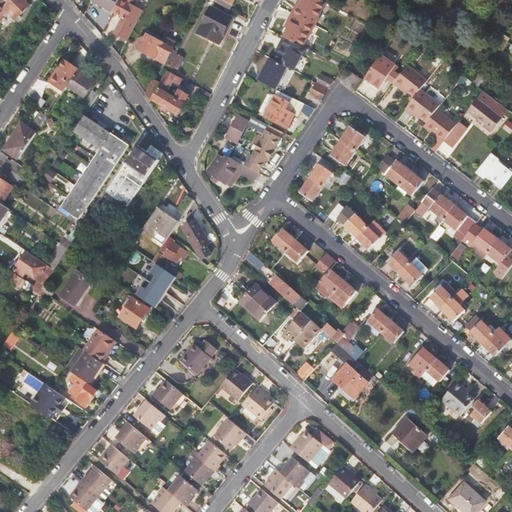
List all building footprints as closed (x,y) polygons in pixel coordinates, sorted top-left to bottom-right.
[(10,0),(3,11),(0,15),(0,23),(7,13),(16,21),(32,7),(28,3),(30,1),(29,0),(10,0)] [(104,12),(111,16),(113,12),(119,0),(92,0),(91,2),(105,9),(104,12)] [(123,17),(114,33),(127,40),(143,10),(122,0),(119,0),(113,12),(123,17)] [(215,0),(214,2),(229,10),(234,0),(215,0)] [(299,8),(295,7),(292,14),(315,25),(326,3),(321,1),(320,0),(303,0),(302,2),(299,8)] [(222,34),(231,18),(212,8),(198,32),(220,44),(224,35),(222,34)] [(291,23),(288,29),(284,37),(303,47),(315,25),(292,14),(288,21),(291,23)] [(167,61),(171,64),(176,55),(171,53),(174,46),(168,43),(166,45),(147,35),(146,39),(144,40),(142,38),(140,39),(137,45),(138,49),(166,64),(167,61)] [(284,47),(281,53),(276,62),(287,68),(295,72),(306,49),(303,47),(284,37),(280,45),(284,47)] [(182,62),(180,57),(176,55),(171,64),(167,72),(175,76),(182,62)] [(397,68),(381,57),(364,80),(379,90),(386,80),(394,85),(398,79),(392,74),(397,68)] [(276,90),(287,68),(276,62),(270,59),(262,73),(258,80),(276,90)] [(65,93),(69,87),(80,70),(65,60),(60,68),(62,70),(52,85),(65,93)] [(408,66),(398,79),(394,85),(402,90),(403,89),(407,92),(415,98),(421,90),(427,81),(408,66)] [(60,68),(48,87),(62,97),(65,93),(52,85),(62,70),(60,68)] [(85,99),(97,82),(80,70),(69,87),(85,99)] [(173,82),(179,85),(182,79),(175,76),(167,72),(161,84),(153,99),(162,105),(160,108),(168,114),(170,110),(179,116),(185,105),(184,105),(188,96),(180,92),(175,99),(168,95),(173,82)] [(154,80),(147,96),(151,103),(153,99),(161,84),(154,80)] [(180,92),(180,89),(179,85),(173,82),(168,95),(175,99),(180,92)] [(310,95),(321,101),(327,88),(313,82),(312,85),(314,86),(310,95)] [(294,116),(298,118),(304,105),(277,90),(265,116),(279,123),(278,123),(287,128),(294,116)] [(421,90),(415,98),(407,108),(414,114),(416,112),(421,116),(428,122),(436,111),(441,105),(421,90)] [(201,96),(209,100),(212,95),(204,91),(201,96)] [(474,105),(473,104),(468,111),(476,117),(474,119),(491,131),(501,117),(493,111),(497,106),(499,103),(483,91),(479,97),(480,97),(474,105)] [(86,106),(91,109),(99,97),(94,93),(86,106)] [(440,135),(438,138),(430,149),(436,153),(443,144),(454,129),(456,126),(436,111),(428,122),(426,124),(440,135)] [(238,143),(249,122),(238,116),(227,137),(238,143)] [(112,135),(85,117),(75,132),(75,133),(98,150),(97,152),(99,154),(112,135)] [(23,124),(6,150),(20,160),(37,134),(23,124)] [(426,124),(424,127),(438,138),(440,135),(426,124)] [(367,138),(353,127),(343,142),(357,152),(367,138)] [(451,151),(462,135),(454,129),(443,144),(451,151)] [(256,153),(254,151),(245,166),(259,173),(267,159),(270,160),(281,138),(267,131),(256,153)] [(130,148),(112,135),(99,154),(63,207),(81,220),(130,148)] [(151,146),(154,142),(145,136),(138,146),(146,152),(151,146)] [(347,166),(357,152),(343,142),(333,156),(347,166)] [(151,146),(146,152),(138,146),(107,193),(128,208),(160,161),(156,158),(160,152),(151,146)] [(496,156),(493,153),(478,172),(482,175),(496,156)] [(220,156),(209,172),(227,184),(237,168),(220,156)] [(398,161),(396,163),(388,156),(378,168),(401,186),(412,172),(398,161)] [(501,160),(496,156),(482,175),(487,179),(490,175),(498,182),(495,185),(502,190),(511,176),(511,171),(499,162),(501,160)] [(0,172),(8,178),(12,171),(0,162),(0,172)] [(334,173),(322,164),(312,179),(324,187),(334,173)] [(242,174),(255,181),(259,173),(245,166),(242,172),(241,174),(242,174)] [(227,184),(233,188),(242,174),(241,174),(242,172),(237,168),(227,184)] [(414,196),(425,182),(412,172),(401,186),(414,196)] [(14,189),(0,179),(0,203),(3,205),(14,189)] [(315,201),(324,187),(312,179),(302,193),(315,201)] [(445,220),(456,206),(434,189),(423,203),(445,220)] [(175,212),(183,217),(194,201),(187,195),(175,212)] [(0,222),(9,209),(3,205),(0,203),(0,222)] [(346,209),(340,204),(330,217),(336,221),(339,218),(346,209)] [(368,226),(348,206),(346,209),(339,218),(358,237),(368,226)] [(477,225),(479,223),(456,206),(445,220),(467,238),(477,225)] [(401,219),(407,223),(416,211),(410,207),(401,219)] [(167,241),(179,222),(159,209),(145,230),(165,243),(167,241)] [(210,245),(196,221),(182,229),(204,262),(212,257),(206,248),(210,245)] [(486,229),(484,231),(477,225),(467,238),(465,241),(486,258),(489,254),(500,240),(486,229)] [(370,249),(381,239),(368,226),(358,237),(370,249)] [(75,254),(89,233),(83,229),(80,233),(69,250),(75,254)] [(80,233),(75,230),(64,246),(69,250),(80,233)] [(284,230),(274,242),(288,253),(297,241),(284,230)] [(511,252),(511,253),(511,252),(511,249),(500,240),(489,254),(503,264),(496,273),(504,279),(511,268),(511,252)] [(176,264),(184,251),(167,241),(165,243),(153,262),(157,265),(160,267),(166,258),(176,264)] [(301,264),(310,252),(297,241),(288,253),(301,264)] [(69,250),(64,246),(61,245),(48,265),(53,268),(55,270),(61,261),(69,250)] [(61,261),(67,265),(75,254),(69,250),(61,261)] [(266,264),(251,251),(246,261),(258,272),(266,264)] [(401,251),(390,261),(402,273),(413,263),(401,251)] [(332,271),(339,263),(327,253),(318,265),(329,274),(317,288),(329,298),(334,292),(336,293),(345,282),(332,271)] [(33,262),(25,256),(14,271),(23,277),(27,272),(40,281),(45,273),(32,263),(33,262)] [(425,275),(429,272),(416,259),(413,263),(425,275)] [(414,286),(425,275),(413,263),(402,273),(414,286)] [(167,294),(178,279),(166,271),(160,267),(157,265),(147,280),(167,294)] [(169,267),(166,271),(178,279),(179,280),(182,275),(169,267)] [(78,271),(61,296),(67,300),(76,306),(93,282),(78,271)] [(20,290),(27,281),(18,274),(11,283),(20,290)] [(114,274),(111,278),(118,283),(121,279),(114,274)] [(309,302),(276,274),(269,282),(299,308),(302,311),(309,302)] [(167,294),(147,280),(137,295),(157,309),(167,294)] [(38,285),(36,284),(35,286),(41,290),(45,285),(45,284),(41,281),(38,285)] [(344,309),(358,292),(345,282),(336,293),(331,298),(344,309)] [(431,297),(444,310),(458,295),(446,282),(431,297)] [(34,285),(31,289),(38,294),(41,290),(35,286),(34,285)] [(61,296),(45,285),(41,290),(63,305),(67,300),(61,296)] [(278,305),(258,286),(242,304),(262,322),(278,305)] [(461,305),(469,296),(463,290),(458,295),(444,310),(456,322),(467,311),(461,305)] [(150,310),(134,299),(120,317),(138,329),(150,310)] [(307,349),(324,330),(302,311),(299,308),(291,317),(296,322),(284,336),(292,342),(295,339),(307,349)] [(378,309),(364,325),(378,338),(383,333),(392,321),(378,309)] [(486,344),(496,334),(478,315),(467,325),(486,344)] [(362,328),(353,320),(343,332),(346,335),(352,340),(362,328)] [(395,343),(405,331),(392,321),(383,333),(395,343)] [(323,328),(325,329),(324,330),(333,338),(338,333),(327,323),(323,328)] [(115,341),(98,329),(84,350),(102,363),(107,356),(105,354),(115,341)] [(14,343),(19,336),(13,332),(8,339),(9,339),(14,343)] [(343,332),(336,341),(339,343),(346,335),(343,332)] [(498,357),(508,347),(496,334),(486,344),(498,357)] [(357,344),(352,340),(346,335),(339,343),(350,353),(357,344)] [(40,347),(27,338),(26,340),(38,349),(40,347)] [(9,350),(14,343),(9,339),(4,346),(9,350)] [(107,356),(117,342),(115,341),(105,354),(107,356)] [(200,348),(196,344),(183,361),(200,375),(219,351),(207,341),(200,348)] [(350,353),(339,343),(332,351),(348,365),(355,358),(350,353)] [(102,363),(84,350),(81,348),(76,356),(81,360),(72,372),(90,384),(104,364),(102,363)] [(415,360),(429,371),(438,360),(425,348),(415,360)] [(76,356),(67,368),(72,372),(81,360),(76,356)] [(441,382),(451,370),(438,360),(429,371),(424,378),(435,387),(440,381),(441,382)] [(355,400),(369,384),(348,365),(334,380),(355,400)] [(250,378),(248,380),(236,370),(231,377),(223,387),(241,401),(256,383),(250,378)] [(182,405),(189,397),(168,381),(161,389),(160,388),(155,394),(173,409),(179,402),(182,405)] [(86,409),(96,396),(105,402),(110,397),(99,390),(98,392),(84,383),(77,394),(79,396),(77,398),(79,400),(77,403),(86,409)] [(442,401),(461,417),(474,401),(463,391),(465,389),(458,383),(442,401)] [(46,385),(32,405),(53,419),(57,413),(62,405),(66,398),(46,385)] [(266,394),(267,392),(260,387),(245,405),(263,420),(277,403),(266,394)] [(474,401),(476,398),(465,389),(463,391),(474,401)] [(164,422),(169,416),(150,401),(138,415),(158,432),(166,424),(164,422)] [(483,425),(493,413),(479,402),(470,414),(483,425)] [(61,416),(67,408),(62,405),(57,413),(61,416)] [(429,435),(408,416),(394,432),(415,450),(429,435)] [(243,439),(245,440),(249,434),(233,421),(231,420),(218,436),(234,450),(243,439)] [(145,449),(152,440),(131,423),(119,437),(138,453),(143,447),(145,449)] [(501,439),(511,448),(511,428),(501,439)] [(300,443),(299,441),(293,448),(311,463),(327,445),(332,450),(337,443),(320,429),(315,435),(310,431),(300,443)] [(223,466),(222,464),(230,455),(213,441),(202,454),(200,457),(218,472),(223,466)] [(126,466),(131,459),(113,445),(109,450),(110,451),(102,460),(123,477),(130,469),(126,466)] [(200,457),(198,459),(187,472),(204,486),(212,476),(214,477),(218,472),(200,457)] [(313,473),(296,458),(283,473),(296,484),(302,489),(307,483),(305,482),(313,473)] [(352,471),(353,470),(347,465),(333,482),(332,483),(349,498),(363,481),(352,471)] [(103,493),(114,480),(97,467),(89,476),(88,475),(83,480),(105,498),(107,496),(103,493)] [(273,475),(275,476),(267,485),(283,499),(291,490),(296,484),(283,473),(278,469),(273,475)] [(183,477),(175,486),(171,492),(184,503),(189,507),(194,501),(193,500),(200,491),(183,477)] [(103,501),(105,498),(83,480),(79,486),(80,488),(73,496),(89,510),(99,497),(103,501)] [(175,486),(171,482),(165,488),(171,492),(175,486)] [(478,511),(488,501),(466,482),(451,499),(462,508),(463,507),(468,511),(478,511)] [(297,495),(302,489),(296,484),(291,490),(297,495)] [(369,484),(354,502),(366,511),(374,511),(385,500),(374,490),(375,489),(369,484)] [(176,511),(184,503),(171,492),(165,488),(160,494),(162,495),(155,504),(164,511),(176,511)] [(260,511),(272,511),(280,503),(264,489),(256,498),(254,497),(250,503),(260,511)]
